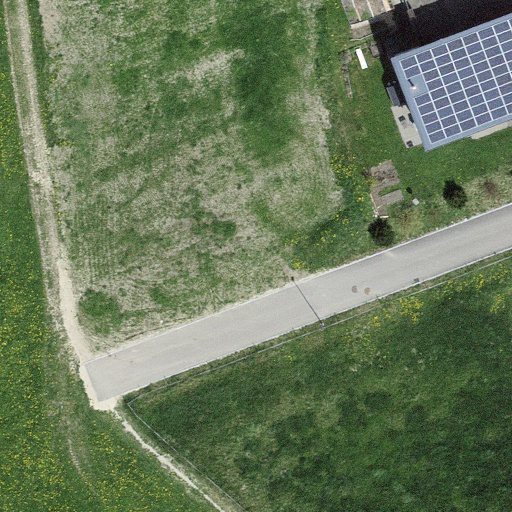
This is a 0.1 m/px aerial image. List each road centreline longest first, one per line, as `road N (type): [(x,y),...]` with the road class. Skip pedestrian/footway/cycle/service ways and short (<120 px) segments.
road 1 (residential): [(511,214),(93,375)]
road 2 (unknown): [(93,375),(157,455),(223,511)]
